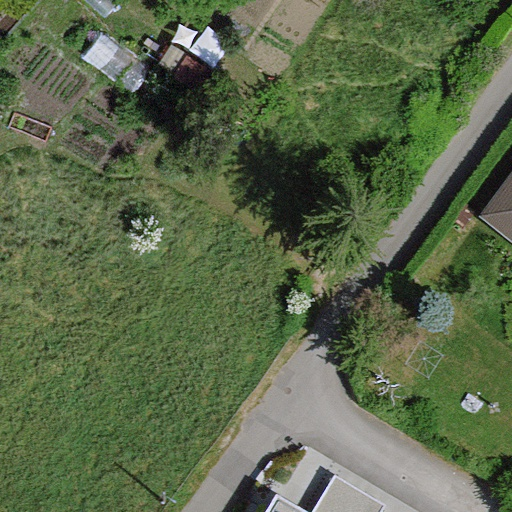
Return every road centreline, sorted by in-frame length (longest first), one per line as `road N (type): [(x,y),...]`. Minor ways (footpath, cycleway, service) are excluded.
road 1 (residential): [(511,98),(290,408)]
road 2 (residential): [(290,408),(476,511)]
road 3 (residential): [(290,408),(210,511)]
